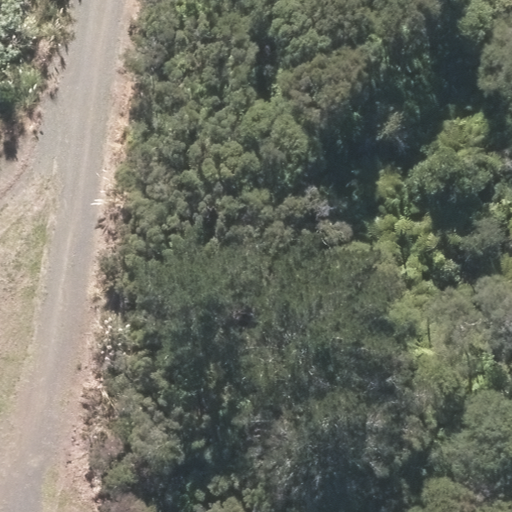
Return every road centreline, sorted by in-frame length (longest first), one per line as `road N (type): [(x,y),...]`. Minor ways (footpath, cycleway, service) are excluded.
road 1 (track): [(88,34),(15,511)]
road 2 (track): [(0,164),(88,34)]
